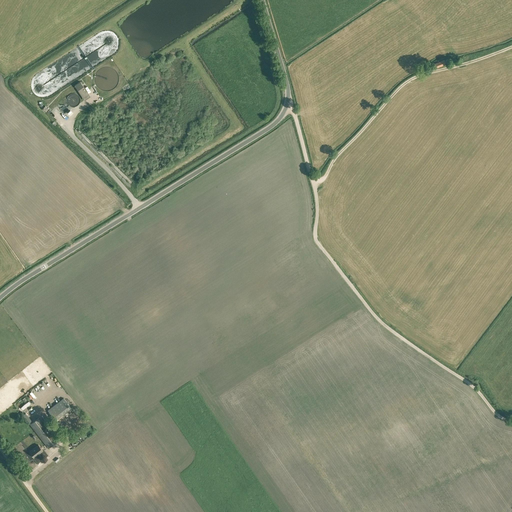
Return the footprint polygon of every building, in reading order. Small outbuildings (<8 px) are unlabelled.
[(90,96),(84,86),(80,81),(74,85),(84,100),(90,96)] [(55,420),(71,408),(64,398),(48,410),(55,420)] [(48,448),(59,440),(41,416),(30,424),(48,448)] [(77,440),(86,435),(83,430),(75,435),(77,440)] [(43,451),(38,445),(30,452),(34,457),(43,451)]
